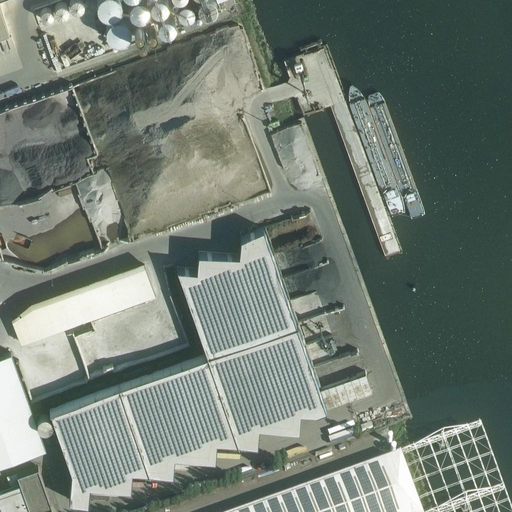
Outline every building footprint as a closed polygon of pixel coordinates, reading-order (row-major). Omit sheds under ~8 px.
[(0,0),(0,34),(8,31),(0,7),(0,0)] [(44,0),(54,23),(59,21),(50,0),(44,0)] [(37,4),(26,7),(30,21),(41,18),(37,4)] [(325,406),(263,227),(240,235),(237,253),(198,250),(196,268),(177,267),(207,353),(50,407),(71,468),(69,499),(88,500),(89,482),(130,485),(131,467),(172,471),(174,452),(214,456),(216,438),(257,441),(258,423),(298,426),(299,408),(315,409),(325,406)] [(16,329),(153,287),(142,252),(5,293),(16,329)] [(0,462),(45,446),(11,352),(0,356),(0,462)] [(0,511),(52,511),(50,506),(52,505),(38,465),(17,473),(18,475),(12,477),(14,485),(0,489),(0,511)] [(385,511),(371,470),(253,511),(385,511)]
